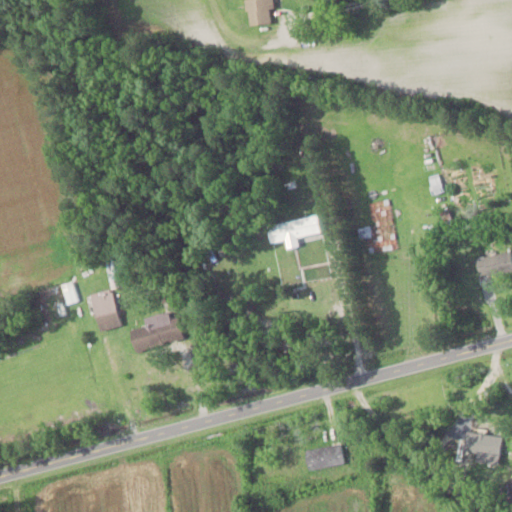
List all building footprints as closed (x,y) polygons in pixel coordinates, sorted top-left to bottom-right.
[(245,0),(246,24),(271,24),(270,0),(245,0)] [(321,232),(317,214),(265,224),(269,242),(321,232)] [(480,279),(511,269),(511,259),(509,250),(475,259),(480,279)] [(120,325),(111,288),(89,293),(99,330),(120,325)] [(170,317),(169,311),(142,318),(144,325),(128,329),(133,351),(183,339),(177,316),(170,317)] [(477,456),(500,439),(482,416),(460,433),(477,456)] [(344,464),(341,444),(304,449),(307,469),(344,464)]
